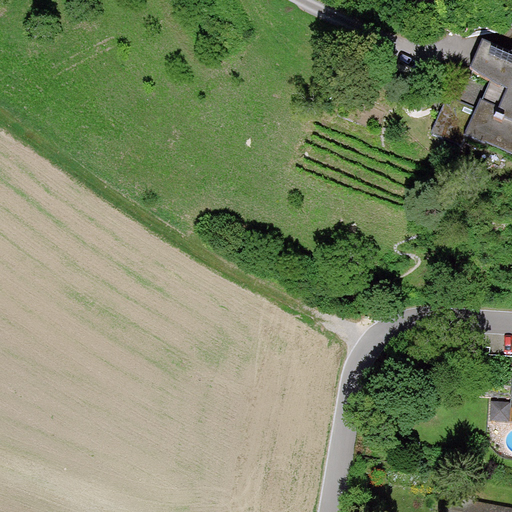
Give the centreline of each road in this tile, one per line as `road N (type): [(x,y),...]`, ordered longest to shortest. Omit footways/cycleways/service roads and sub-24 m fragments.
road 1 (residential): [(511,322),(426,317),(381,330),(357,361),(330,511)]
road 2 (track): [(309,0),(395,45),(449,56)]
